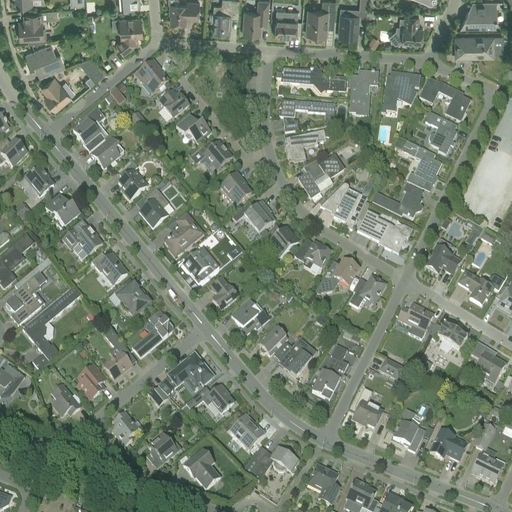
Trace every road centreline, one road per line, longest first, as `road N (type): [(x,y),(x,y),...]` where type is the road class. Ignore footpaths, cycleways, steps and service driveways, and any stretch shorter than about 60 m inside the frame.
road 1 (residential): [(403,281),(490,97),(427,62)]
road 2 (tertiary): [(204,330),(45,135)]
road 3 (residential): [(403,281),(320,231),(281,186),(268,157)]
road 4 (tertiary): [(494,510),(324,443)]
road 5 (residential): [(324,443),(403,281)]
road 6 (tertiary): [(324,443),(254,390),(204,330)]
road 7 (residential): [(427,62),(267,50)]
road 8 (residential): [(211,511),(128,475),(86,428)]
road 9 (residential): [(204,330),(86,428)]
road 10 (residential): [(158,42),(45,135)]
road 11 (residential): [(511,347),(403,281)]
road 12 (residential): [(268,157),(246,162),(180,82)]
